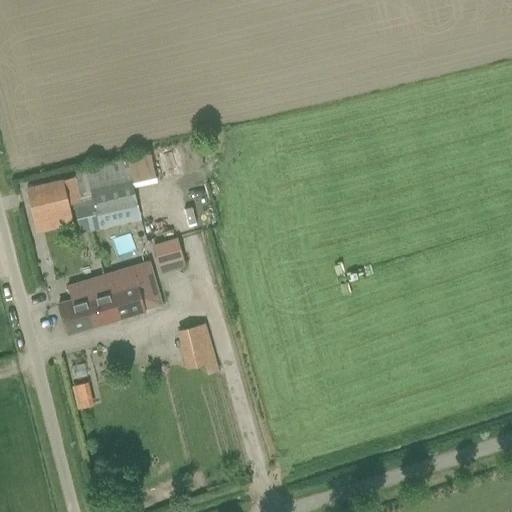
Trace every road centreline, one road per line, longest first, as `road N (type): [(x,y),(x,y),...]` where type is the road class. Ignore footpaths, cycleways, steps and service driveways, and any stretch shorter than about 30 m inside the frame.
road 1 (unclassified): [(76,511),(0,215)]
road 2 (unclassified): [(296,511),(511,444)]
